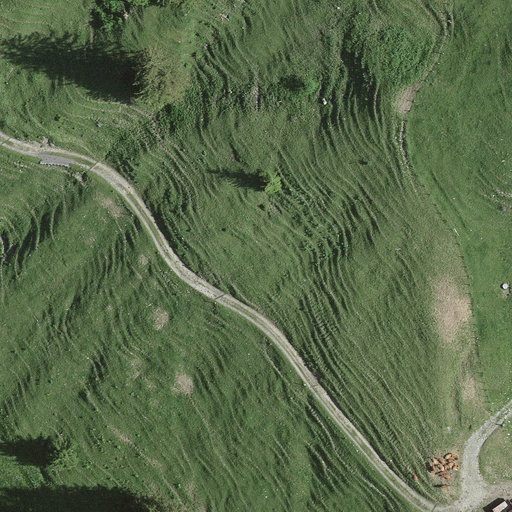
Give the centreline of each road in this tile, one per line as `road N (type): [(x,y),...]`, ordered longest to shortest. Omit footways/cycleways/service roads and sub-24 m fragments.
road 1 (track): [(0,137),(109,176),(175,264),(254,315),(372,457),(421,504),(444,511)]
road 2 (track): [(450,511),(472,496),(473,448),(511,408)]
